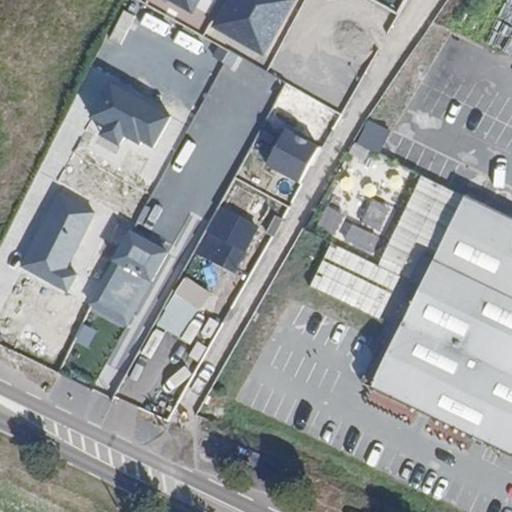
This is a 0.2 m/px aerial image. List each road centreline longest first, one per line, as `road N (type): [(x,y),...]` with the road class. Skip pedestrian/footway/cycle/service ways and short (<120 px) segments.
road 1 (primary): [(260,511),(0,386)]
road 2 (primary): [(0,420),(189,511)]
